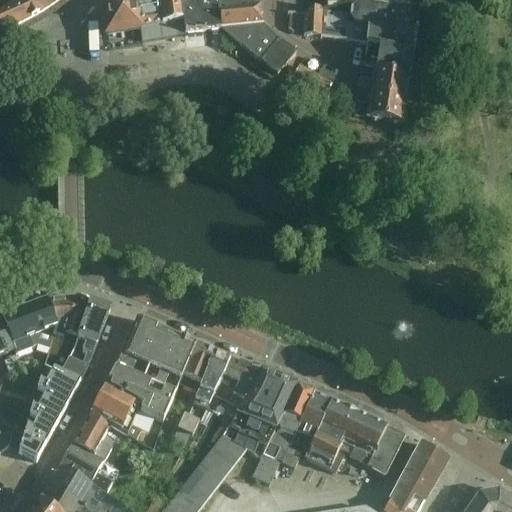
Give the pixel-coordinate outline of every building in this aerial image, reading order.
[(28,0),(0,16),(0,36),(25,25),(41,16),(64,0),(28,0)] [(183,37),(181,18),(180,12),(177,0),(115,0),(100,6),(105,37),(138,32),(138,31),(160,27),(160,28),(182,25),(183,37)] [(177,0),(180,12),(200,8),(198,0),(177,0)] [(198,0),(200,8),(180,12),(181,18),(183,37),(219,34),(217,15),(220,15),(219,10),(217,11),(215,0),(198,0)] [(259,10),(257,0),(215,0),(217,11),(219,10),(220,15),(259,10)] [(322,0),(323,13),(335,11),(348,9),(366,6),(410,12),(409,0),(322,0)] [(347,44),(365,47),(410,53),(416,13),(410,12),(366,6),(348,9),(347,44)] [(334,42),(347,44),(348,9),(335,11),(334,42)] [(219,34),(221,33),(261,29),(259,10),(220,15),(217,15),(219,34)] [(302,38),(319,40),(320,12),(309,11),(307,19),(302,19),(302,38)] [(319,40),(334,42),(335,11),(323,13),(320,12),(319,40)] [(293,36),(302,38),(302,19),(288,17),(287,30),(293,36)] [(221,33),(259,65),(278,43),(261,29),(221,33)] [(295,58),(278,43),(259,65),(276,79),(295,58)] [(365,47),(362,71),(362,72),(407,79),(410,53),(365,47)] [(298,70),(289,87),(325,107),(326,105),(322,102),(330,89),(316,80),(298,70)] [(360,70),(356,96),(404,103),(407,79),(362,72),(362,71),(360,70)] [(320,73),(316,80),(330,89),(335,81),(320,73)] [(401,127),(404,103),(356,96),(353,120),(401,127)] [(36,117),(29,121),(32,126),(39,123),(36,117)] [(54,332),(43,370),(61,377),(70,358),(76,342),(89,307),(74,302),(46,305),(57,331),(54,332)] [(46,305),(0,322),(13,354),(14,357),(35,350),(48,354),(54,332),(57,331),(46,305)] [(76,342),(95,348),(108,314),(89,307),(76,342)] [(0,322),(0,321),(0,358),(13,354),(0,322)] [(108,383),(104,391),(137,409),(139,410),(137,415),(163,427),(168,414),(178,389),(194,349),(135,323),(126,345),(108,383)] [(61,377),(79,386),(87,371),(95,348),(76,342),(70,358),(61,377)] [(178,389),(197,397),(207,374),(205,373),(211,356),(194,349),(178,389)] [(193,408),(205,413),(212,399),(228,363),(211,356),(205,373),(207,374),(197,397),(193,408)] [(13,361),(3,364),(6,375),(17,371),(13,361)] [(212,399),(238,413),(258,375),(228,363),(212,399)] [(79,386),(61,377),(43,370),(17,456),(36,466),(78,388),(79,386)] [(238,413),(223,438),(246,455),(259,463),(261,458),(267,446),(295,389),(258,375),(238,413)] [(278,452),(272,463),(279,466),(287,449),(294,435),(312,396),(296,388),(295,389),(267,446),(278,452)] [(104,391),(89,419),(109,429),(120,436),(135,443),(141,434),(144,435),(149,433),(153,422),(137,415),(139,410),(137,409),(104,391)] [(294,435),(296,436),(312,444),(330,405),(312,396),(294,435)] [(356,466),(385,479),(404,440),(385,432),(386,431),(330,405),(312,444),(304,463),(317,468),(318,465),(334,473),(341,458),(345,460),(356,466)] [(177,433),(183,421),(168,414),(163,427),(177,433)] [(89,419),(73,448),(103,466),(110,452),(100,446),(109,429),(89,419)] [(199,426),(188,421),(184,419),(183,421),(177,433),(191,440),(199,426)] [(0,456),(8,450),(11,431),(4,424),(0,427),(0,456)] [(216,447),(238,465),(246,455),(223,438),(222,440),(216,447)] [(231,474),(238,465),(216,447),(209,456),(231,474)] [(73,448),(60,471),(90,488),(97,477),(111,486),(117,475),(112,471),(103,466),(73,448)] [(420,448),(399,484),(427,500),(442,473),(435,456),(420,448)] [(301,457),(289,451),(287,449),(279,466),(293,473),(301,457)] [(223,485),(231,474),(209,456),(201,466),(223,485)] [(261,458),(259,463),(251,481),(268,489),(279,466),(272,463),(261,458)] [(345,460),(335,482),(346,487),(356,466),(345,460)] [(194,475),(216,493),(223,485),(201,466),(194,475)] [(123,511),(90,488),(60,471),(40,505),(34,511),(123,511)] [(209,502),(216,493),(194,475),(187,484),(209,502)] [(181,492),(203,510),(209,502),(187,484),(181,492)] [(399,484),(391,498),(412,511),(419,511),(427,500),(399,484)] [(188,511),(201,511),(203,510),(181,492),(175,500),(188,511)] [(511,511),(511,503),(496,495),(477,498),(467,511),(511,511)] [(412,511),(391,498),(382,511),(412,511)] [(155,511),(160,502),(156,499),(151,506),(152,508),(148,511),(147,511),(155,511)] [(170,511),(188,511),(175,500),(168,509),(170,511)] [(164,511),(168,509),(160,502),(155,511),(164,511)]
